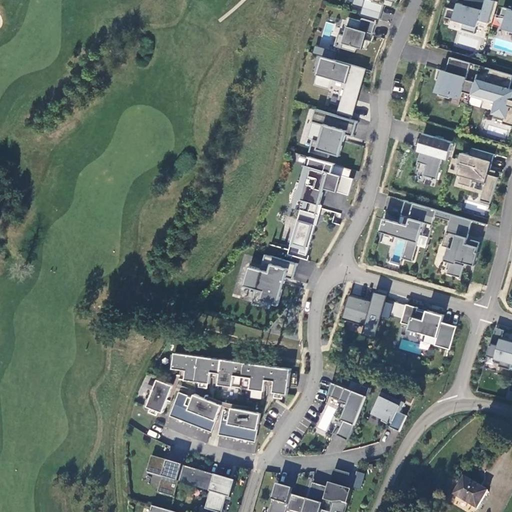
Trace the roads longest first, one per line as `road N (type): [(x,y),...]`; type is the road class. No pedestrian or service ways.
road 1 (residential): [(336,268),(369,204),(385,83),(417,0)]
road 2 (residential): [(336,268),(483,314)]
road 3 (residential): [(313,335),(317,361),(308,395),(262,462)]
road 4 (tertiary): [(377,511),(415,434),(439,408),(456,403)]
road 5 (residential): [(483,314),(511,195)]
